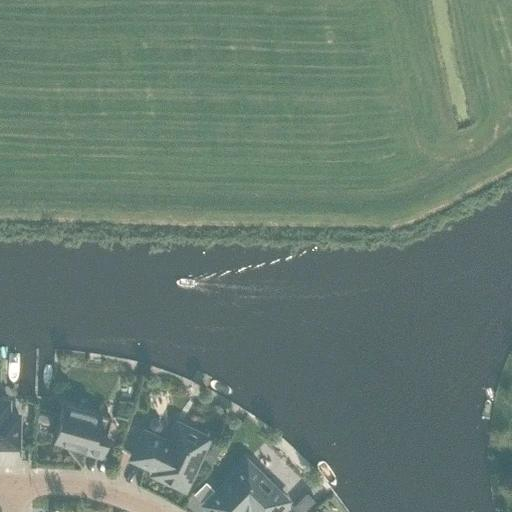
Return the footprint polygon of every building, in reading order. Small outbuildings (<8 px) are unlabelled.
[(7,415),(7,401),(0,401),(0,447),(17,447),(18,415),(7,415)] [(100,454),(110,419),(100,416),(101,414),(65,404),(54,441),(100,454)] [(191,472),(207,438),(180,426),(171,445),(143,432),(131,458),(155,469),(153,474),(183,488),(185,484),(188,485),(194,473),(191,472)] [(274,511),(285,500),(246,462),(215,493),(204,505),(211,511),(274,511)] [(206,484),(195,496),(204,505),(215,493),(206,484)]
